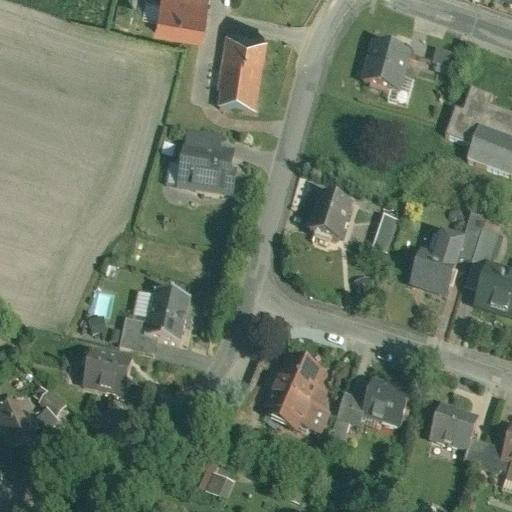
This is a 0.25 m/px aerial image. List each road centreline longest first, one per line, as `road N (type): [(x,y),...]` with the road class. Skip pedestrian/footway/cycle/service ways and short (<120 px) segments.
road 1 (residential): [(264,295),(220,368),(185,401),(76,457),(3,507)]
road 2 (residential): [(341,0),(307,70),(283,160),(264,295)]
road 3 (residential): [(511,378),(264,295)]
